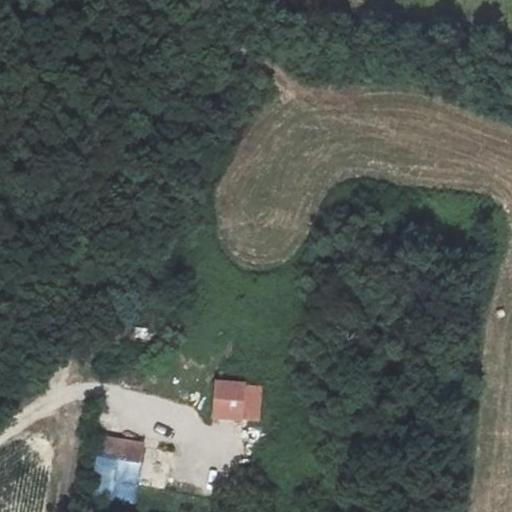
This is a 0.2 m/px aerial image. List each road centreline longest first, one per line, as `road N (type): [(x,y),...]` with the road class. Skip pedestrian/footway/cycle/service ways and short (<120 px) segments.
road 1 (track): [(70,401),(77,294),(96,222),(132,137),(176,72),(220,27)]
road 2 (track): [(70,401),(129,405),(209,445)]
